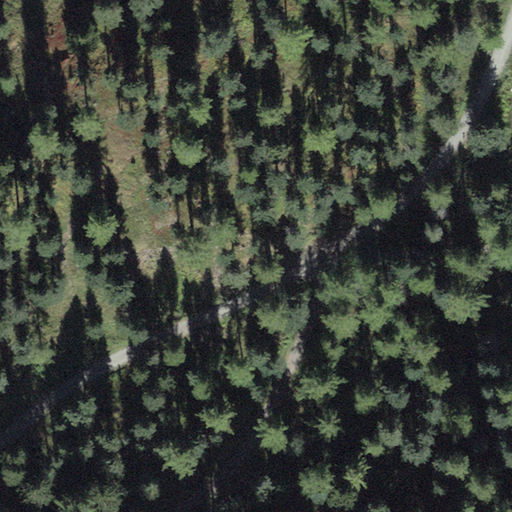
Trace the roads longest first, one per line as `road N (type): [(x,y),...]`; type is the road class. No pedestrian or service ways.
road 1 (track): [(0,443),(86,371),(150,335),(229,309),(452,159),(511,21)]
road 2 (track): [(180,511),(241,456),(303,349),(325,291),(309,258)]
